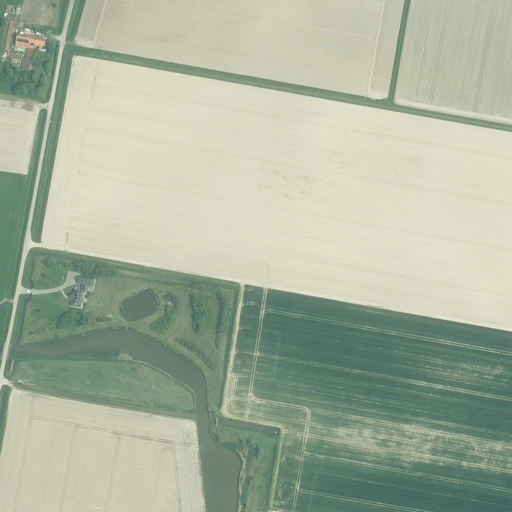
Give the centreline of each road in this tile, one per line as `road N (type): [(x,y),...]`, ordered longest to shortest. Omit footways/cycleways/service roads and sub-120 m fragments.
road 1 (track): [(511,329),(25,242)]
road 2 (unclassified): [(0,384),(73,0)]
